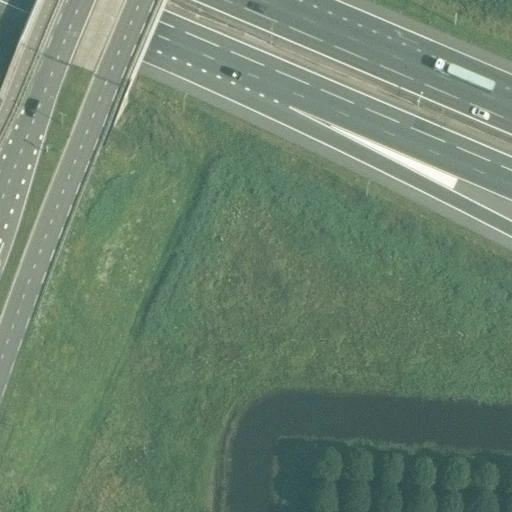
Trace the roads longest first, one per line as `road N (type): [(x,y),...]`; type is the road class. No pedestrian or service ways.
road 1 (primary): [(0,359),(142,0)]
road 2 (motorway): [(511,118),(236,0)]
road 3 (motorway): [(292,88),(511,232)]
road 4 (motorway): [(292,88),(511,181)]
road 5 (motorway): [(84,0),(292,88)]
road 6 (primary): [(83,0),(0,203)]
